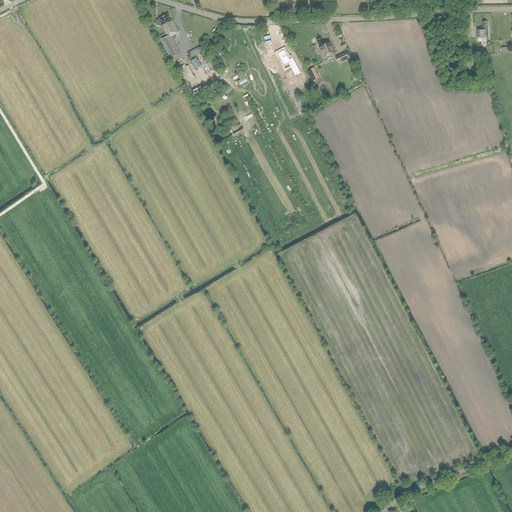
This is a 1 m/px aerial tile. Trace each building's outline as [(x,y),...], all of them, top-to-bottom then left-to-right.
[(172,21),(168,14),(156,21),(156,25),(160,27),(161,26),(165,35),(159,38),(170,59),(180,53),(177,48),(176,46),(173,48),(168,39),(175,35),(175,34),(179,32),(173,21),(172,21)] [(488,38),(488,36),(488,26),(487,26),(487,22),(482,22),(483,26),(482,26),(482,29),(481,29),(480,29),(477,29),(477,38),(483,38),(488,38)] [(271,32),(269,34),(275,44),(277,43),(280,49),(285,46),(275,29),(271,31),(271,32)] [(335,53),(329,40),(324,43),(322,38),(316,41),(319,45),(318,45),(324,58),(328,56),(335,53)] [(200,47),(189,52),(192,57),(203,51),(200,47)] [(284,50),(277,53),(283,65),(290,62),(296,76),(300,74),(292,57),(289,59),(284,50)] [(336,57),(339,63),(351,57),(348,51),(336,57)] [(201,66),(196,58),(191,61),(196,69),(201,66)] [(194,77),(188,65),(185,66),(184,64),(180,67),(187,81),(194,77)] [(190,94),(202,89),(200,86),(188,92),(190,94)]
